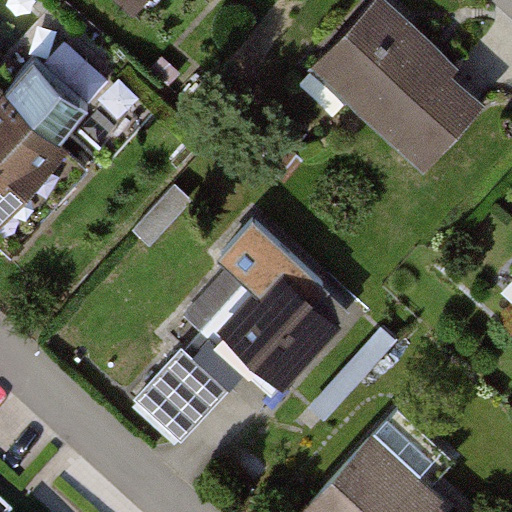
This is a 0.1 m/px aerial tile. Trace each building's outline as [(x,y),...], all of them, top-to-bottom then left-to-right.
[(386,0),(328,63),(438,164),(498,99),(390,0),(386,0)] [(0,70),(0,218),(73,132),(0,70)] [(290,247),(227,316),(295,379),(359,310),(290,247)] [(211,418),(213,354),(165,352),(162,416),(211,418)] [(479,511),(377,418),(292,511),(293,511),(479,511)] [(23,511),(0,491),(0,511),(23,511)]
